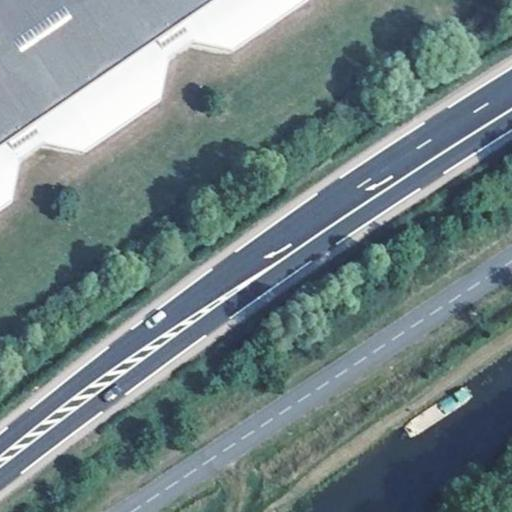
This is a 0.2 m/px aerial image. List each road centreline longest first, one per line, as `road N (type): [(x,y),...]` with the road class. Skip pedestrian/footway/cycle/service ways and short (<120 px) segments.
road 1 (primary): [(0,462),(381,182),(511,99)]
road 2 (tertiary): [(511,261),(130,511)]
